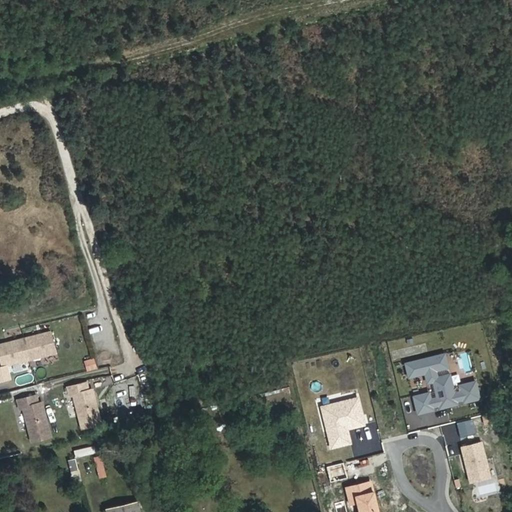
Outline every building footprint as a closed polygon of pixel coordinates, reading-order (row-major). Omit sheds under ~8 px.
[(57,352),(51,332),(24,339),(29,359),(57,352)] [(0,359),(2,366),(29,359),(24,339),(0,344),(0,359)] [(86,371),(98,369),(95,358),(84,360),(86,371)] [(101,423),(96,406),(94,406),(93,402),(95,400),(92,390),(88,391),(86,382),(68,387),(70,396),(74,395),(82,428),(101,423)] [(51,436),(46,419),(44,419),(43,415),(44,413),(42,403),(38,404),(36,395),(18,400),(20,408),(23,408),(32,440),(42,438),(51,436)] [(106,410),(122,406),(120,399),(104,403),(106,410)] [(97,452),(95,445),(74,450),(76,458),(97,452)] [(102,455),(94,457),(99,478),(108,476),(102,455)] [(82,481),(76,458),(68,460),(74,483),(82,481)] [(140,511),(138,500),(106,508),(106,511),(140,511)]
